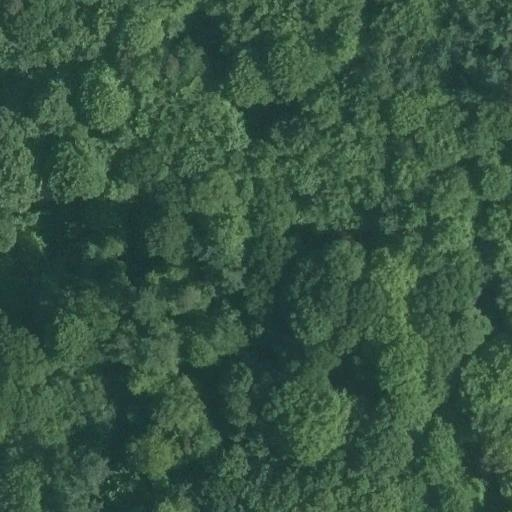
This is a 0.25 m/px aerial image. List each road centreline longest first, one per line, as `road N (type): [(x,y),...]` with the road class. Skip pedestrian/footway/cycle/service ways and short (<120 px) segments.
road 1 (track): [(511,109),(327,221),(224,511)]
road 2 (track): [(0,201),(327,221),(511,285)]
road 3 (track): [(171,0),(511,95)]
